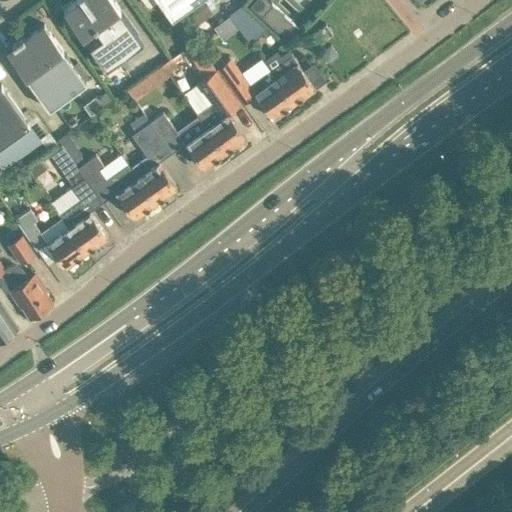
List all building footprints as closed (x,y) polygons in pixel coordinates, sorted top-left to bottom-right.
[(138,32),(114,0),(75,0),(64,8),(106,66),(129,49),(143,40),(138,32)] [(159,0),(172,17),(196,0),(159,0)] [(205,0),(197,0),(181,11),(191,26),(206,15),(213,10),(212,9),(205,0)] [(229,12),(246,37),(265,25),(242,4),(229,12)] [(266,24),(281,38),(292,25),(277,12),(266,24)] [(86,81),(56,39),(44,22),(24,37),(23,35),(12,43),(15,47),(14,54),(12,56),(49,108),(86,81)] [(326,22),(310,33),(317,43),(333,32),(326,22)] [(331,43),(321,50),(328,59),(337,53),(331,43)] [(270,68),(294,101),(315,86),(292,53),(275,64),(270,68)] [(294,101),(270,68),(249,84),(231,58),(217,68),(241,101),(254,92),(272,117),(294,101)] [(164,61),(127,86),(135,97),(172,73),(164,61)] [(228,111),(241,101),(217,68),(198,81),(212,100),(196,111),(206,126),(225,151),(246,135),(228,111)] [(0,143),(29,122),(13,99),(1,83),(0,83),(0,143)] [(114,98),(107,87),(99,93),(106,103),(114,98)] [(185,141),(163,110),(150,120),(172,151),(185,141)] [(150,120),(146,114),(144,112),(136,118),(137,119),(132,124),(136,130),(133,133),(148,154),(131,166),(156,200),(177,185),(159,160),(172,151),(150,120)] [(203,166),(225,151),(206,126),(185,141),(203,166)] [(83,153),(67,131),(67,130),(57,137),(58,138),(103,200),(116,191),(134,216),(156,200),(131,166),(128,162),(107,177),(100,167),(104,164),(96,152),(86,160),(81,154),(83,153)] [(90,209),(103,200),(58,138),(47,146),(74,184),(72,185),(80,197),(59,212),(62,215),(87,250),(108,235),(90,209)] [(37,218),(29,207),(15,217),(37,248),(47,241),(53,249),(65,266),(87,250),(62,215),(41,230),(34,220),(37,218)] [(21,232),(9,241),(22,261),(35,252),(21,232)] [(34,270),(28,274),(25,269),(22,266),(20,265),(17,263),(12,263),(8,265),(5,267),(0,259),(0,280),(6,290),(10,288),(21,306),(25,304),(32,315),(51,302),(44,291),(47,288),(34,270)] [(0,336),(17,325),(0,299),(0,336)]
